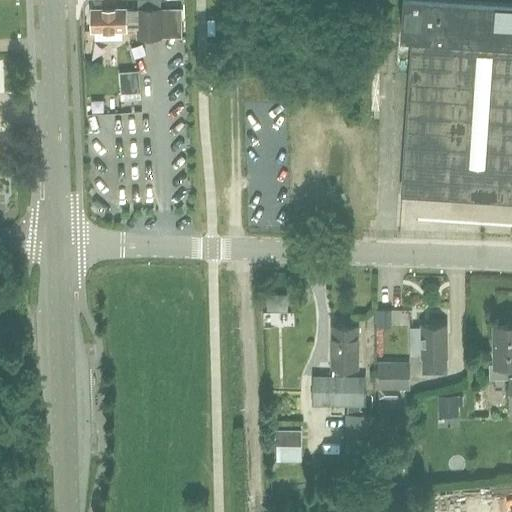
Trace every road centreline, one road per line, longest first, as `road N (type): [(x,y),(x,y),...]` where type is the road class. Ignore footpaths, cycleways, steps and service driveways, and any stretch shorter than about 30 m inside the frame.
road 1 (tertiary): [(511,260),(58,243)]
road 2 (secondary): [(66,511),(58,243)]
road 3 (secondary): [(58,243),(49,0)]
